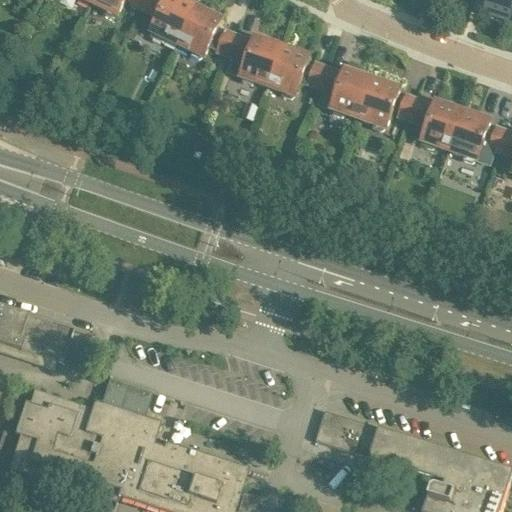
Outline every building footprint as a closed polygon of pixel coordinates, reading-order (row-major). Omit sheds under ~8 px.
[(94,0),(92,5),(105,12),(106,16),(113,20),(117,17),(119,18),(127,0),(134,0),(135,0),(131,8),(142,13),(148,0),(94,0)] [(148,0),(142,13),(153,18),(156,11),(162,14),(152,34),(154,35),(154,39),(162,43),(165,40),(179,47),(198,7),(190,3),(185,4),(175,0),(168,0),(165,8),(159,5),(161,0),(148,0)] [(506,25),(508,23),(511,24),(511,23),(511,0),(490,0),(486,16),(498,20),(499,22),(506,25)] [(209,12),(198,7),(179,47),(192,53),(192,58),(200,61),(204,59),(205,60),(215,39),(223,43),(217,55),(229,59),(237,36),(227,33),(225,37),(218,34),(223,23),(211,17),(209,12)] [(254,84),(268,89),(283,47),(273,44),(269,45),(256,40),(252,52),(245,49),(249,40),(237,36),(229,59),(240,63),(243,56),(249,59),(242,79),(243,80),(244,84),(251,87),(254,84)] [(293,51),(283,47),(268,89),(284,94),(284,98),(292,101),(295,98),(296,99),(303,78),(309,80),(306,87),(319,92),(327,69),(314,64),(311,73),(306,71),(310,59),(296,54),(293,51)] [(327,69),(319,92),(331,96),(333,89),(340,91),(332,112),(333,112),(334,117),(342,120),(345,116),(359,122),(374,80),(364,77),(359,77),(346,73),(342,84),(336,82),(339,73),(327,69)] [(384,84),(374,80),(359,122),(374,127),(375,131),(383,134),(385,131),(387,131),(394,110),(400,113),(398,120),(408,123),(417,101),(406,97),(403,105),(397,103),(400,92),(386,87),(384,84)] [(2,81),(0,87),(0,93),(29,103),(33,91),(2,81)] [(438,105),(434,116),(426,114),(429,105),(417,101),(408,123),(421,128),(423,121),(431,123),(424,144),(425,145),(425,149),(433,152),(436,149),(449,153),(464,112),(454,109),(450,110),(438,105)] [(139,114),(131,110),(123,127),(131,131),(139,114)] [(474,116),(464,112),(449,153),(464,159),(465,163),(472,166),(475,163),(477,163),(484,142),(491,145),(488,152),(500,156),(508,133),(497,129),(493,137),(487,135),(491,124),(476,119),(474,116)] [(511,133),(508,133),(500,156),(511,160),(511,158),(511,133)] [(417,240),(429,244),(435,228),(422,223),(417,240)] [(450,252),(463,256),(469,239),(456,235),(450,252)] [(492,267),(509,273),(511,265),(511,254),(499,249),(492,267)] [(63,362),(73,332),(0,308),(0,346),(37,358),(38,354),(63,362)] [(14,483),(103,511),(114,511),(118,500),(153,511),(235,511),(249,471),(170,445),(168,445),(167,445),(165,446),(164,447),(163,449),(154,446),(161,424),(145,419),(147,412),(151,398),(109,384),(102,405),(98,404),(97,404),(96,404),(94,405),(94,406),(93,407),(92,410),(89,419),(48,406),(46,411),(30,405),(25,404),(15,436),(28,440),(14,483)] [(427,479),(423,492),(431,495),(429,501),(425,511),(502,511),(511,483),(511,473),(326,413),(316,443),(370,461),(427,479)] [(255,511),(259,500),(243,495),(237,511),(255,511)]
